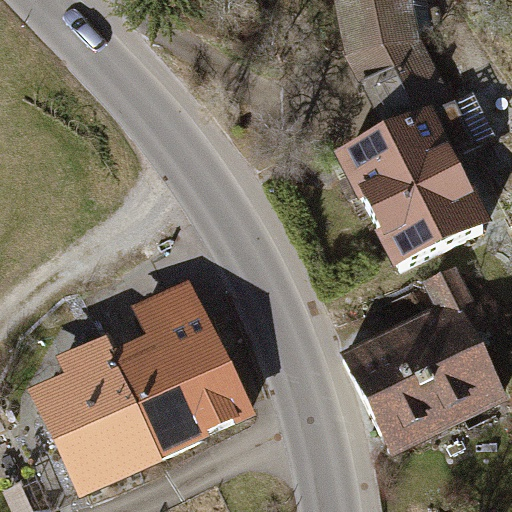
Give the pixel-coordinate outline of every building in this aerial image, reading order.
[(351,0),(360,121),(431,116),(422,0),(351,0)] [(400,276),(481,234),(423,124),(343,166),(400,276)] [(442,319),(425,327),(471,422),(500,408),(466,340),(482,333),(453,276),(427,289),(442,319)] [(156,345),(114,365),(160,461),(246,421),(186,295),(142,315),(156,345)] [(425,327),(390,344),(436,439),(471,422),(425,327)] [(390,344),(353,362),(399,457),(436,439),(390,344)] [(160,461),(114,365),(105,345),(66,363),(75,382),(33,403),(79,500),(160,461)]
